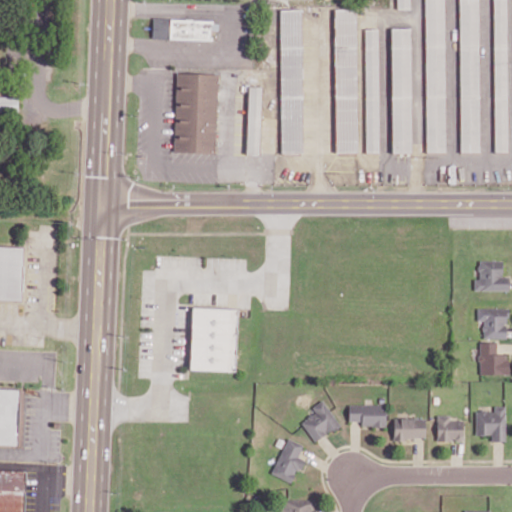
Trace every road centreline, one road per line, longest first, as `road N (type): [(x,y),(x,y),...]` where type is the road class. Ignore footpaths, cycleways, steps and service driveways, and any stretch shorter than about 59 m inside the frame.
road 1 (primary): [(91,511),(112,0)]
road 2 (residential): [(104,204),(511,204)]
road 3 (residential): [(511,477),(374,477),(358,482),(347,511)]
